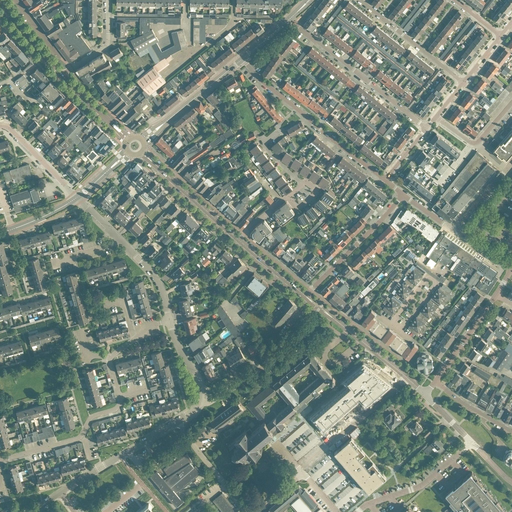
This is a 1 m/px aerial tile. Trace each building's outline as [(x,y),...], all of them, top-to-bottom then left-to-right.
[(38,0),(28,6),(32,11),(36,9),(40,6),(41,8),(53,0),(38,0)] [(36,18),(46,30),(54,25),(49,18),(65,6),(70,16),(74,13),(74,0),(61,0),(63,3),(60,5),(55,7),(51,9),(52,10),(36,18)] [(275,0),(275,7),(275,13),(278,13),(278,7),(282,7),(282,5),(288,1),(290,4),(293,2),(291,0),(275,0)] [(329,6),(322,1),(319,6),(325,11),(329,6)] [(349,11),(354,5),(349,1),(344,7),(349,11)] [(439,11),(443,6),(437,1),(434,6),(439,11)] [(484,5),(479,1),(474,6),(479,10),(484,5)] [(402,11),(406,7),(400,2),(396,7),(402,11)] [(506,13),(510,8),(505,3),(501,8),(506,13)] [(33,12),(36,18),(52,10),(51,9),(55,7),(54,4),(41,11),(40,8),(33,12)] [(354,15),(359,9),(354,5),(349,11),(354,15)] [(491,8),(487,5),(481,12),(483,13),(489,7),(491,8)] [(325,11),(319,6),(315,11),(321,16),(322,16),(325,11)] [(436,15),(439,11),(434,6),(430,11),(436,15)] [(503,17),(506,13),(501,8),(498,6),(495,11),(497,13),(503,17)] [(405,13),(402,11),(396,7),(392,12),(398,16),(400,14),(403,16),(405,13)] [(359,18),(363,13),(359,9),(354,15),(359,18)] [(458,10),(455,15),(460,20),(462,17),(465,19),(466,17),(458,10)] [(321,16),(315,11),(311,15),(320,22),(324,17),(322,16),(321,16)] [(432,20),(436,15),(430,11),(426,16),(432,20)] [(394,21),(398,16),(392,12),(389,16),(394,21)] [(363,22),(368,16),(363,13),(359,18),(363,22)] [(499,22),(503,17),(497,13),(493,18),(499,22)] [(320,22),(311,15),(307,20),(314,25),(316,22),(319,24),(320,22)] [(456,24),(460,20),(455,15),(451,20),(456,24)] [(373,20),(368,16),(363,22),(370,28),(373,24),(371,22),(373,20)] [(428,25),(432,20),(426,16),(422,20),(428,25)] [(117,22),(117,28),(125,28),(130,28),(130,26),(125,26),(125,22),(130,22),(130,17),(117,17),(117,18),(117,22)] [(165,22),(165,18),(140,17),(140,35),(144,34),(150,31),(150,22),(153,22),(153,23),(157,23),(157,22),(165,22)] [(50,37),(70,25),(67,18),(59,22),(54,25),(46,30),(49,34),(50,37)] [(314,25),(307,20),(304,25),(313,32),(316,28),(317,27),(314,25)] [(424,29),(428,25),(422,20),(419,25),(424,29)] [(456,24),(451,20),(447,24),(453,29),(455,31),(457,28),(455,26),(456,24)] [(91,49),(88,45),(81,36),(79,38),(76,34),(82,30),(77,21),(71,24),(70,25),(50,37),(70,62),(79,55),(80,56),(91,49)] [(473,22),(468,28),(472,31),(477,25),(473,22)] [(409,25),(407,23),(403,28),(408,32),(412,27),(409,25)] [(264,30),(260,24),(257,27),(255,24),(252,27),(254,29),(259,34),(264,30)] [(376,35),(381,29),(376,26),(373,24),(370,28),(373,30),(371,31),(376,35)] [(449,34),(453,29),(447,24),(443,29),(449,34)] [(421,34),(424,29),(419,25),(415,30),(421,34)] [(97,26),(88,26),(85,26),(85,28),(88,28),(88,32),(89,32),(89,36),(96,36),(96,33),(97,33),(97,32),(98,32),(99,29),(98,28),(97,28),(97,26)] [(125,35),(125,28),(117,28),(117,35),(117,38),(127,39),(127,35),(125,35)] [(251,28),(247,32),(252,38),(256,34),(251,28)] [(328,38),(332,32),(328,28),(323,34),(326,36),(328,38)] [(150,31),(144,34),(150,45),(151,45),(156,42),(159,41),(152,29),(150,31)] [(381,39),(386,33),(381,29),(376,35),(379,37),(376,40),(379,42),(381,39)] [(445,38),(449,34),(443,29),(440,34),(445,38)] [(474,33),(477,36),(478,36),(484,41),(487,36),(485,34),(485,33),(484,33),(485,32),(481,29),(478,32),(477,30),(474,33)] [(332,41),(337,35),(339,33),(334,30),(332,32),(328,38),(328,37),(331,40),(330,40),(332,41)] [(417,39),(421,34),(415,30),(411,34),(417,39)] [(4,43),(9,39),(4,32),(0,35),(0,44),(2,43),(4,42),(4,43)] [(247,42),(252,38),(247,32),(242,36),(247,42)] [(386,43),(391,37),(386,33),(381,39),(386,43)] [(144,34),(140,35),(140,36),(131,40),(138,52),(150,45),(144,34)] [(448,40),(445,38),(440,34),(436,38),(442,43),(444,45),(448,40)] [(337,45),(342,39),(337,35),(332,41),(333,41),(335,43),(335,44),(337,45)] [(242,46),(247,42),(242,36),(237,40),(242,46)] [(484,41),(478,36),(477,36),(474,41),(480,46),(480,45),(483,41),(484,41)] [(292,46),(296,41),(290,37),(288,40),(288,39),(286,41),(287,42),(292,46)] [(390,47),(395,41),(391,37),(386,43),(384,45),(389,48),(390,47)] [(438,48),(442,43),(436,38),(432,43),(438,48)] [(10,39),(10,40),(4,45),(3,46),(2,45),(0,45),(0,50),(3,54),(2,54),(3,55),(4,55),(6,57),(9,55),(9,56),(14,53),(12,52),(14,50),(17,47),(10,39)] [(342,49),(346,43),(342,39),(337,45),(340,47),(342,49)] [(237,50),(242,46),(237,40),(232,44),(237,50)] [(395,50),(400,45),(395,41),(390,47),(395,50)] [(480,46),(474,41),(470,46),(476,51),(476,50),(479,46),(480,46)] [(292,46),(287,42),(284,44),(282,46),(283,46),(289,51),(292,46)] [(347,52),(351,47),(346,43),(342,49),(345,51),(344,51),(346,53),(347,52)] [(434,53),(438,48),(432,43),(428,48),(434,53)] [(182,49),(181,46),(180,44),(175,45),(172,47),(175,52),(182,49)] [(151,45),(150,45),(138,52),(140,57),(149,52),(156,64),(160,61),(160,60),(157,55),(155,52),(153,48),(151,45)] [(404,54),(407,51),(404,49),(405,48),(400,45),(395,50),(400,54),(401,53),(404,54)] [(285,56),(289,51),(283,46),(281,49),(280,49),(279,51),(285,56)] [(476,51),(470,46),(466,50),(472,55),(475,50),(476,51)] [(21,51),(17,47),(14,50),(12,52),(14,53),(9,56),(11,59),(16,56),(21,51)] [(111,52),(115,59),(120,56),(122,59),(125,57),(119,47),(111,52)] [(312,57),(317,51),(315,50),(312,48),(312,47),(307,53),(312,57)] [(235,54),(234,52),(230,48),(226,51),(231,57),(235,54)] [(357,59),(362,53),(357,49),(356,51),(352,56),(354,57),(357,59)] [(505,49),(501,54),(508,61),(509,60),(510,61),(511,58),(511,54),(510,53),(505,49)] [(411,60),(415,54),(411,50),(409,53),(407,51),(404,54),(411,60)] [(472,55),(466,50),(463,54),(462,55),(468,60),(472,55)] [(29,59),(25,55),(21,51),(16,56),(11,59),(10,60),(18,69),(29,59)] [(164,51),(162,52),(157,55),(160,60),(167,56),(164,51)] [(226,61),(231,57),(226,51),(221,55),(226,61)] [(317,61),(322,55),(320,53),(319,54),(317,51),(312,57),(317,61)] [(445,62),(451,54),(449,52),(443,60),(445,62)] [(283,58),(277,53),(273,58),(279,63),(283,58)] [(362,63),(366,57),(362,53),(357,59),(359,61),(362,63)] [(468,60),(462,55),(463,54),(460,53),(457,57),(457,56),(455,58),(458,60),(464,65),(468,60)] [(95,67),(106,60),(105,58),(103,54),(92,60),(90,62),(77,69),(77,70),(78,69),(81,74),(80,74),(80,75),(80,76),(85,73),(95,68),(95,67)] [(415,64),(420,58),(415,54),(411,60),(414,62),(412,65),(414,66),(416,64),(415,64)] [(508,61),(501,54),(496,60),(501,64),(502,64),(504,66),(506,64),(507,64),(510,62),(508,61)] [(226,61),(221,55),(216,59),(221,65),(226,61)] [(297,66),(301,70),(303,68),(300,66),(307,57),(306,55),(298,64),(297,66)] [(321,65),(326,59),(324,57),(322,55),(317,61),(319,63),(318,65),(320,67),(321,65)] [(366,67),(371,61),(366,57),(362,63),(364,65),(366,67)] [(156,64),(153,66),(158,72),(166,66),(165,65),(169,62),(168,62),(165,58),(160,61),(156,64)] [(214,72),(209,66),(208,68),(198,58),(196,60),(201,67),(209,76),(214,72)] [(276,68),(279,63),(273,58),(269,63),(276,68)] [(420,68),(425,62),(420,58),(415,64),(416,64),(420,68)] [(464,65),(458,60),(455,58),(450,65),(453,68),(454,65),(457,67),(456,67),(457,68),(460,70),(464,65)] [(33,63),(29,59),(18,69),(16,70),(19,74),(22,71),(23,71),(33,63)] [(216,69),(221,65),(216,59),(211,63),(216,69)] [(326,68),(331,62),(329,61),(326,59),(321,65),(326,68)] [(371,71),(375,66),(377,68),(381,64),(376,60),(374,63),(371,61),(366,67),(369,69),(371,71)] [(109,61),(86,74),(81,77),(87,84),(91,81),(94,78),(92,77),(112,66),(109,61)] [(331,72),(336,66),(334,65),(333,65),(331,63),(331,62),(326,68),(331,72)] [(425,71),(429,65),(425,62),(420,68),(425,71)] [(272,73),(276,68),(269,63),(266,68),(272,73)] [(493,63),(489,69),(494,73),(497,70),(499,72),(501,69),(499,68),(499,67),(493,63)] [(428,78),(434,69),(429,65),(425,71),(425,72),(423,74),(428,78)] [(158,72),(153,66),(136,80),(137,81),(145,89),(150,94),(151,93),(155,90),(166,82),(158,72)] [(335,76),(340,70),(338,68),(338,69),(336,66),(331,72),(335,76)] [(43,74),(37,67),(37,68),(31,74),(33,76),(33,77),(31,74),(29,76),(31,78),(30,80),(34,84),(34,83),(43,74)] [(204,80),(209,76),(201,67),(198,70),(196,71),(204,80)] [(269,78),(272,73),(266,68),(262,73),(269,78)] [(492,76),(494,73),(489,69),(484,75),(490,79),(492,81),(494,78),(492,76)] [(340,80),(345,74),(343,72),(340,70),(335,76),(340,80)] [(380,79),(384,74),(380,70),(376,75),(375,76),(377,77),(380,79)] [(199,84),(204,80),(196,71),(195,73),(197,75),(194,77),(196,79),(195,79),(199,84)] [(384,83),(389,77),(390,77),(387,75),(389,72),(387,71),(386,71),(384,74),(380,79),(382,81),(384,83)] [(46,77),(43,74),(34,83),(35,84),(33,86),(35,88),(35,87),(46,77)] [(349,78),(350,77),(348,76),(345,74),(340,80),(345,84),(349,78)] [(25,78),(23,75),(15,81),(17,84),(25,78)] [(169,81),(175,88),(178,86),(176,82),(179,80),(177,77),(176,76),(172,79),(169,81)] [(443,76),(438,81),(440,82),(446,87),(447,87),(446,87),(450,82),(448,80),(447,79),(443,76)] [(46,77),(35,87),(39,91),(44,87),(43,87),(50,81),(50,80),(46,77)] [(389,87),(394,81),(389,77),(384,83),(386,85),(389,87)] [(109,88),(102,78),(95,83),(102,93),(109,88)] [(239,80),(236,81),(234,78),(226,83),(229,89),(233,87),(235,90),(242,86),(239,80)] [(482,78),(477,83),(482,88),(485,85),(488,87),(490,84),(487,82),(482,78)] [(195,88),(199,84),(195,79),(191,83),(195,88)] [(60,90),(59,90),(55,86),(55,85),(50,81),(43,87),(44,87),(39,91),(36,94),(36,95),(37,94),(38,95),(36,98),(39,100),(41,98),(47,104),(48,105),(46,107),(45,106),(42,109),(47,115),(59,103),(58,103),(65,95),(60,90)] [(394,91),(398,85),(394,81),(389,87),(391,89),(391,88),(394,90),(394,91)] [(496,81),(493,84),(502,91),(503,91),(505,89),(496,81)] [(288,91),(292,85),(287,82),(285,84),(283,83),(281,85),(283,87),(288,91)] [(442,92),(446,87),(440,82),(436,87),(442,92),(443,92),(442,92)] [(190,92),(195,88),(191,83),(186,87),(190,92)] [(480,91),(482,88),(477,83),(473,89),(478,93),(481,95),(483,96),(484,94),(480,91)] [(123,92),(126,90),(119,84),(117,85),(115,86),(112,88),(112,89),(108,91),(106,93),(106,92),(99,97),(106,104),(111,99),(113,101),(114,100),(115,100),(123,92)] [(502,91),(493,84),(491,87),(500,94),(501,93),(502,91)] [(292,94),(296,89),(292,85),(288,91),(292,94)] [(359,95),(364,89),(361,87),(359,85),(359,86),(354,91),(359,95)] [(398,95),(403,89),(398,85),(394,91),(396,92),(398,94),(398,95)] [(261,93),(255,86),(250,90),(256,97),(261,93)] [(403,98),(410,90),(409,90),(410,90),(405,86),(403,89),(398,95),(400,96),(403,98)] [(184,96),(190,92),(186,87),(183,89),(182,89),(180,91),(184,96)] [(439,96),(442,92),(436,87),(432,92),(438,97),(439,97),(439,96)] [(297,98),(301,93),(296,89),(292,94),(297,98)] [(364,99),(369,93),(366,91),(364,89),(359,95),(364,99)] [(215,90),(207,97),(216,108),(220,105),(217,102),(222,99),(215,90)] [(408,102),(413,96),(410,94),(411,92),(410,90),(403,98),(405,100),(408,102)] [(114,111),(114,110),(128,97),(123,92),(115,100),(114,100),(113,101),(112,102),(109,106),(114,111)] [(181,99),(177,94),(174,97),(170,92),(168,94),(176,103),(181,99)] [(435,101),(438,97),(432,92),(429,97),(435,101),(435,102),(435,101)] [(466,98),(474,104),(474,105),(478,99),(475,97),(470,92),(466,98)] [(151,93),(150,94),(146,97),(149,101),(153,98),(157,103),(159,102),(154,96),(151,93)] [(265,97),(261,93),(256,97),(257,97),(254,99),(257,102),(259,100),(260,102),(265,97)] [(302,102),(306,96),(301,93),(297,98),(302,102)] [(369,103),(374,97),(373,96),(373,97),(371,95),(371,94),(369,93),(364,99),(369,103)] [(176,103),(168,94),(166,96),(169,100),(167,103),(171,107),(176,103)] [(490,105),(491,104),(493,102),(491,100),(490,101),(489,100),(489,99),(484,95),(482,98),(487,102),(486,102),(490,105)] [(71,101),(66,96),(54,109),(56,111),(60,107),(59,106),(62,104),(65,108),(71,101)] [(308,104),(311,100),(306,96),(302,102),(307,106),(308,105),(308,104)] [(130,103),(132,102),(128,97),(114,110),(118,115),(130,103)] [(150,108),(153,106),(149,101),(146,97),(144,98),(122,119),(127,124),(139,113),(139,114),(143,111),(149,118),(155,113),(154,112),(150,108)] [(269,102),(265,97),(260,102),(264,106),(269,102)] [(373,107),(378,100),(375,98),(374,97),(369,103),(373,107)] [(431,106),(435,101),(429,97),(425,102),(431,106),(431,107),(431,106)] [(334,107),(338,102),(333,98),(329,103),(334,107)] [(474,104),(471,102),(466,98),(461,104),(466,108),(469,110),(474,104)] [(313,108),(317,102),(312,99),(311,100),(308,104),(308,105),(313,108)] [(378,110),(383,104),(380,102),(378,100),(373,107),(378,110)] [(166,111),(171,107),(167,103),(166,101),(163,103),(164,105),(162,106),(166,111)] [(166,111),(162,106),(161,104),(159,102),(157,103),(159,106),(158,106),(160,108),(157,110),(161,115),(166,111)] [(200,102),(195,106),(200,112),(205,108),(206,109),(210,114),(212,112),(208,107),(206,104),(204,106),(202,105),(200,102)] [(268,111),(273,107),(269,102),(264,106),(268,111)] [(317,112),(322,106),(317,102),(313,108),(317,112)] [(427,111),(431,106),(425,102),(421,106),(421,107),(427,111)] [(16,120),(22,114),(20,112),(23,109),(17,103),(12,107),(16,111),(11,115),(16,120)] [(76,106),(72,103),(62,114),(66,117),(76,106)] [(127,112),(126,111),(132,105),(130,103),(118,115),(121,118),(127,112)] [(326,117),(333,107),(330,105),(328,107),(323,104),(322,106),(317,112),(323,115),(326,117)] [(383,114),(388,108),(387,108),(385,106),(383,104),(378,110),(383,114)] [(423,116),(427,111),(421,107),(421,106),(418,104),(416,107),(419,109),(417,111),(420,113),(419,114),(420,114),(423,116)] [(81,110),(77,107),(62,122),(63,123),(65,122),(67,125),(81,110)] [(273,116),(277,111),(273,107),(268,111),(273,116)] [(459,107),(454,113),(459,117),(462,114),(464,116),(466,113),(464,111),(459,107)] [(194,108),(189,112),(194,118),(196,117),(195,115),(198,113),(194,108)] [(387,118),(392,112),(389,110),(390,109),(388,108),(383,114),(380,117),(383,118),(385,116),(387,118)] [(44,112),(41,110),(36,115),(38,118),(44,112)] [(220,122),(227,130),(232,127),(218,110),(214,114),(220,122)] [(76,124),(85,115),(81,111),(63,131),(64,132),(66,135),(68,136),(78,125),(76,124)] [(279,123),(283,119),(277,111),(273,116),(279,123)] [(194,118),(189,112),(184,116),(188,121),(191,118),(193,120),(194,118)] [(391,123),(397,115),(397,116),(394,113),(392,112),(387,118),(386,119),(391,123)] [(491,117),(490,115),(485,112),(482,116),(488,121),(491,117)] [(350,126),(347,123),(354,115),(352,113),(347,119),(345,122),(343,124),(339,129),(344,133),(348,128),(350,126)] [(457,120),(459,117),(454,113),(449,118),(457,125),(460,122),(457,120)] [(25,117),(22,114),(16,120),(21,125),(27,119),(30,117),(28,114),(25,117)] [(140,122),(144,118),(142,115),(130,126),(134,130),(141,124),(140,122)] [(68,136),(71,139),(76,134),(75,133),(80,128),(81,129),(90,119),(86,116),(78,125),(68,136)] [(183,125),(188,121),(184,116),(179,120),(183,125)] [(332,118),(331,116),(328,119),(330,121),(335,125),(338,120),(334,116),(332,118)] [(45,124),(47,127),(53,121),(50,119),(45,124)] [(33,132),(39,125),(35,120),(28,127),(33,132)] [(185,126),(183,125),(179,120),(174,124),(178,129),(181,126),(183,128),(185,126)] [(343,124),(338,120),(335,125),(339,129),(343,124)] [(87,134),(96,125),(92,121),(87,127),(88,127),(84,131),(87,134)] [(305,128),(301,121),(293,126),(296,132),(302,129),(305,128)] [(468,133),(473,128),(470,126),(471,123),(469,121),(467,124),(467,123),(463,129),(468,133)] [(367,133),(369,135),(373,130),(367,125),(365,128),(368,131),(367,133)] [(382,125),(379,129),(377,131),(382,135),(383,133),(387,129),(382,125)] [(415,130),(409,125),(405,130),(411,135),(413,133),(415,130)] [(102,131),(97,126),(91,132),(92,133),(83,143),(88,147),(102,131)] [(194,138),(187,129),(185,126),(183,128),(188,135),(185,137),(189,141),(194,138)] [(291,135),(296,132),(293,126),(285,131),(288,137),(291,135)] [(349,136),(353,132),(348,128),(344,133),(349,136)] [(480,130),(478,128),(476,130),(473,128),(468,133),(474,138),(480,130)] [(37,136),(42,141),(48,135),(50,132),(48,130),(47,131),(45,129),(37,136)] [(409,137),(411,135),(405,130),(402,135),(407,140),(408,140),(409,138),(409,137)] [(511,130),(503,141),(501,144),(500,143),(494,138),(491,142),(489,144),(494,149),(498,152),(497,153),(502,158),(503,157),(506,160),(511,153),(511,130)] [(106,134),(102,131),(88,147),(84,150),(88,154),(92,149),(94,147),(106,134)] [(368,139),(371,142),(377,134),(374,131),(367,139),(368,139)] [(354,140),(358,136),(353,132),(349,136),(354,140)] [(81,141),(82,140),(76,134),(71,139),(73,141),(76,144),(77,145),(81,141)] [(104,144),(110,138),(106,134),(94,147),(96,149),(102,144),(103,145),(104,144)] [(436,134),(429,142),(433,145),(434,146),(435,144),(441,137),(436,134)] [(50,137),(48,135),(42,141),(46,145),(53,139),(51,136),(50,137)] [(66,149),(73,141),(71,139),(68,136),(66,135),(65,136),(66,140),(61,145),(63,147),(64,147),(66,149)] [(232,142),(231,144),(234,149),(237,149),(239,147),(240,145),(242,143),(243,145),(249,141),(245,135),(239,139),(237,141),(234,140),(232,142)] [(316,136),(314,135),(312,138),(314,139),(312,141),(317,145),(321,140),(316,136)] [(405,142),(407,140),(402,135),(398,139),(404,144),(405,142)] [(285,141),(287,140),(285,136),(272,147),(276,152),(281,149),(283,151),(285,149),(284,146),(283,147),(281,145),(285,141)] [(359,144),(363,140),(358,136),(354,140),(359,144)] [(160,146),(165,141),(161,137),(156,143),(160,146)] [(441,137),(435,144),(439,147),(445,140),(441,137)] [(104,144),(99,150),(104,155),(109,150),(110,148),(115,143),(110,139),(104,144)] [(365,153),(369,148),(373,143),(371,142),(368,139),(364,143),(365,144),(360,149),(365,153)] [(404,144),(398,139),(394,144),(400,149),(402,147),(401,147),(404,144)] [(7,140),(1,142),(4,150),(9,149),(7,140)] [(322,149),(326,144),(321,140),(317,145),(322,149)] [(445,140),(439,147),(443,150),(448,143),(445,140)] [(76,144),(73,141),(66,149),(68,151),(76,144)] [(88,147),(83,143),(81,141),(77,145),(83,152),(84,150),(88,147)] [(163,150),(168,144),(165,141),(160,146),(163,150)] [(261,149),(257,144),(255,141),(244,150),(247,153),(251,150),(254,155),(261,149)] [(62,148),(59,145),(57,143),(55,145),(48,153),(52,157),(53,158),(62,148)] [(167,153),(172,148),(173,146),(170,143),(168,144),(163,150),(167,153)] [(176,168),(187,156),(189,157),(202,147),(200,145),(198,147),(195,143),(183,152),(183,153),(172,165),(176,168)] [(448,143),(443,150),(446,153),(452,146),(448,143)] [(171,157),(179,148),(175,144),(173,146),(172,148),(167,153),(171,157)] [(326,153),(331,148),(326,144),(322,149),(326,153)] [(193,161),(208,150),(205,146),(202,147),(189,157),(192,160),(193,161)] [(452,146),(446,153),(450,156),(456,149),(452,146)] [(333,154),(335,152),(331,148),(326,153),(331,157),(332,157),(333,158),(335,156),(333,154)] [(374,152),(369,148),(365,153),(370,157),(374,152)] [(268,157),(264,152),(261,149),(254,155),(251,157),(253,161),(257,158),(261,162),(268,157)] [(288,163),(292,156),(296,152),(295,151),(292,149),(289,154),(287,152),(287,151),(285,149),(283,151),(285,154),(282,159),(288,163)] [(450,156),(449,157),(454,161),(460,153),(456,149),(450,156)] [(419,155),(428,162),(427,162),(428,163),(434,155),(429,151),(427,154),(423,151),(419,155)] [(448,192),(444,197),(462,213),(468,206),(469,205),(472,201),(474,199),(480,192),(481,191),(484,187),(486,185),(492,178),(499,170),(498,169),(497,167),(488,161),(489,161),(479,153),(477,151),(476,151),(475,153),(474,155),(473,155),(474,155),(472,157),(471,159),(470,159),(469,161),(469,162),(467,163),(466,165),(464,167),(463,169),(462,169),(463,169),(461,171),(460,173),(459,173),(458,175),(456,177),(455,179),(454,179),(455,179),(453,181),(452,183),(451,183),(450,185),(450,184),(450,185),(448,187),(448,186),(448,187),(447,189),(447,188),(446,189),(447,189),(445,190),(448,192)] [(374,161),(378,156),(374,152),(370,157),(374,161)] [(73,160),(75,162),(81,156),(82,155),(80,153),(73,160)] [(297,169),(302,162),(305,158),(301,155),(301,156),(298,160),(295,158),(292,156),(288,163),(297,169)] [(384,169),(388,164),(390,161),(387,159),(389,157),(387,155),(385,158),(383,160),(379,165),(384,169)] [(419,155),(416,159),(420,163),(418,165),(423,169),(425,167),(424,166),(426,164),(427,162),(428,162),(419,155)] [(70,159),(68,156),(65,158),(63,156),(59,159),(58,160),(59,160),(57,162),(62,167),(70,159)] [(192,160),(189,157),(187,156),(176,168),(179,172),(184,166),(184,167),(185,166),(184,166),(186,164),(185,163),(186,163),(188,165),(192,160)] [(219,156),(210,162),(213,167),(222,161),(219,156)] [(342,157),(340,156),(336,161),(338,163),(336,165),(341,169),(343,167),(347,161),(342,157)] [(379,165),(383,160),(378,156),(374,161),(379,165)] [(230,158),(224,162),(231,172),(242,164),(239,158),(235,160),(233,157),(230,158)] [(274,165),(270,160),(268,157),(261,162),(257,165),(259,168),(263,166),(267,170),(274,165)] [(306,175),(311,169),(314,164),(310,161),(310,162),(307,166),(304,164),(302,162),(297,169),(306,175)] [(352,164),(347,161),(343,167),(348,171),(352,164)] [(66,171),(67,171),(66,172),(67,172),(68,173),(68,172),(68,173),(70,175),(76,170),(79,167),(74,163),(66,171)] [(124,176),(121,178),(123,180),(122,181),(122,183),(125,186),(132,179),(142,168),(137,163),(136,165),(134,164),(132,167),(131,166),(131,165),(122,174),(122,175),(124,176)] [(29,164),(3,172),(6,181),(15,178),(16,182),(33,177),(29,164)] [(195,173),(196,172),(200,168),(197,164),(191,169),(191,170),(189,173),(187,171),(184,176),(188,180),(195,173)] [(351,177),(357,168),(352,164),(348,171),(346,173),(344,175),(343,176),(346,178),(348,175),(351,177)] [(280,173),(276,168),(274,165),(267,170),(263,173),(266,176),(269,173),(273,178),(280,173)] [(315,181),(320,175),(323,170),(319,167),(319,168),(316,172),(314,170),(311,169),(306,175),(315,181)] [(142,168),(132,179),(134,181),(142,189),(142,188),(144,190),(154,180),(152,178),(149,174),(148,174),(146,172),(147,172),(142,168)] [(357,178),(362,172),(357,168),(351,177),(353,178),(352,181),(354,182),(356,180),(358,178),(357,178)] [(254,175),(252,173),(249,169),(248,170),(244,172),(249,179),(254,175)] [(404,177),(404,178),(408,181),(413,175),(414,175),(416,172),(414,171),(411,169),(404,177)] [(76,170),(70,175),(71,176),(73,178),(74,179),(75,179),(74,179),(75,180),(83,172),(81,170),(78,173),(76,170)] [(367,176),(362,172),(357,178),(358,178),(363,182),(367,176)] [(199,178),(195,173),(188,180),(193,184),(199,178)] [(286,181),(282,176),(280,173),(273,178),(269,181),(272,184),(275,181),(279,186),(286,181)] [(248,188),(258,181),(254,175),(249,179),(244,182),(248,188)] [(332,182),(329,176),(329,177),(325,178),(323,176),(323,177),(320,175),(315,181),(324,188),(327,183),(330,185),(332,182)] [(408,181),(406,184),(411,187),(418,178),(414,175),(413,175),(408,181)] [(198,188),(205,180),(202,176),(194,185),(198,188)] [(215,180),(212,181),(210,179),(208,177),(205,180),(198,188),(202,192),(208,186),(209,187),(215,184),(218,182),(216,179),(215,180)] [(215,204),(224,194),(227,193),(233,189),(230,185),(236,181),(234,178),(224,185),(224,184),(220,187),(219,188),(220,189),(216,194),(215,193),(209,199),(215,204)] [(418,178),(411,187),(415,190),(421,183),(422,183),(422,182),(418,178)] [(144,190),(142,192),(153,202),(165,189),(161,185),(160,186),(158,184),(159,183),(154,179),(154,180),(144,190)] [(368,189),(372,183),(368,180),(363,185),(368,189)] [(261,185),(258,181),(248,188),(251,192),(261,185)] [(293,189),(289,183),(286,181),(279,186),(276,189),(278,192),(282,189),(286,194),(292,189),(293,189)] [(216,190),(219,188),(220,187),(224,184),(223,182),(219,185),(219,184),(214,187),(212,190),(209,187),(204,194),(209,198),(216,190)] [(331,185),(330,185),(327,183),(324,188),(327,189),(324,193),(332,199),(334,197),(333,196),(335,194),(329,191),(330,190),(329,189),(328,188),(331,185)] [(372,193),(377,187),(372,183),(368,189),(372,193)] [(421,183),(415,190),(419,194),(425,187),(426,186),(422,183),(421,183)] [(37,194),(38,194),(38,193),(36,187),(10,195),(14,208),(27,204),(28,204),(28,203),(28,202),(30,202),(30,203),(40,200),(39,195),(38,196),(37,194)] [(377,197),(382,191),(377,187),(372,193),(377,197)] [(425,187),(419,194),(424,197),(429,190),(425,187)] [(429,190),(424,197),(428,201),(433,194),(429,190)] [(439,198),(442,200),(444,197),(448,192),(445,190),(445,191),(444,192),(443,193),(439,198)] [(387,195),(382,191),(377,197),(382,201),(387,195)] [(122,203),(131,194),(129,192),(120,201),(122,203)] [(222,210),(228,203),(227,202),(231,197),(227,193),(225,196),(225,197),(223,199),(222,198),(216,205),(222,210)] [(332,199),(324,193),(321,198),(328,204),(329,202),(332,199)] [(104,209),(110,203),(113,199),(109,194),(99,203),(101,206),(104,209)] [(122,208),(133,197),(131,194),(130,195),(128,198),(120,206),(122,208)] [(231,218),(242,205),(244,207),(246,205),(245,204),(250,200),(248,197),(247,195),(241,200),(243,201),(240,203),(239,202),(227,215),(231,218)] [(263,200),(268,206),(274,200),(269,195),(263,200)] [(161,197),(152,207),(154,209),(155,210),(158,207),(162,211),(166,206),(166,207),(171,201),(169,198),(167,196),(166,196),(163,199),(161,197)] [(442,200),(438,205),(452,217),(456,220),(462,213),(444,197),(442,200)] [(328,204),(321,198),(317,201),(324,208),(327,206),(326,205),(328,204)] [(439,203),(442,200),(439,198),(435,203),(432,207),(434,209),(438,205),(439,203)] [(227,215),(239,202),(237,200),(231,207),(229,205),(223,211),(227,215)] [(280,224),(294,213),(295,213),(290,207),(291,207),(287,201),(280,206),(281,207),(280,208),(281,208),(281,209),(279,210),(278,209),(272,214),(280,224)] [(324,208),(317,201),(314,205),(320,212),(321,210),(322,211),(324,208)] [(109,213),(116,205),(114,203),(112,205),(110,203),(104,209),(106,211),(107,211),(109,213)] [(175,204),(169,211),(170,211),(167,213),(170,216),(172,213),(175,215),(180,209),(175,204)] [(375,210),(368,204),(366,206),(363,204),(361,206),(371,214),(375,210)] [(247,210),(244,207),(242,205),(231,218),(236,223),(247,210)] [(320,212),(314,205),(310,208),(316,216),(318,213),(320,212)] [(438,205),(434,209),(450,222),(450,221),(449,221),(452,217),(438,205)] [(367,219),(371,214),(361,206),(359,208),(362,211),(360,214),(367,219)] [(316,216),(310,208),(306,211),(311,219),(313,218),(316,216)] [(252,209),(238,225),(243,229),(249,221),(247,220),(255,211),(252,209)] [(407,220),(412,213),(407,209),(404,212),(401,210),(393,221),(397,223),(401,217),(407,221),(407,220)] [(118,221),(127,212),(125,210),(122,213),(120,210),(114,216),(119,220),(118,221)] [(145,214),(142,210),(136,216),(140,219),(145,214)] [(311,219),(306,211),(301,214),(306,222),(309,220),(311,219)] [(123,225),(129,220),(126,217),(129,215),(127,212),(118,221),(119,221),(123,225)] [(412,224),(417,216),(412,213),(407,220),(412,224)] [(187,214),(176,225),(178,227),(181,224),(182,225),(183,224),(186,227),(194,219),(191,216),(190,216),(187,214)] [(306,222),(301,214),(296,217),(297,217),(301,225),(303,224),(306,222)] [(164,218),(161,215),(156,221),(159,224),(164,218)] [(417,227),(423,220),(418,217),(418,216),(417,216),(412,224),(417,227)] [(83,225),(83,223),(81,217),(76,218),(79,228),(80,232),(85,231),(84,226),(84,225),(83,225)] [(367,222),(362,217),(355,224),(360,229),(367,222)] [(74,229),(71,219),(67,221),(69,231),(70,233),(75,232),(74,229)] [(196,221),(194,219),(186,227),(188,230),(189,231),(186,234),(188,236),(199,224),(196,221)] [(265,236),(272,230),(265,220),(262,222),(261,221),(255,226),(256,227),(250,234),(254,237),(259,242),(265,236)] [(423,231),(428,224),(423,220),(417,227),(417,228),(418,228),(423,231)] [(136,235),(142,229),(136,222),(130,228),(136,235)] [(166,229),(169,232),(175,226),(171,223),(166,229)] [(354,235),(360,229),(355,224),(351,228),(348,230),(354,235)] [(428,235),(433,228),(428,224),(423,231),(428,235)] [(395,230),(390,225),(383,232),(388,237),(389,237),(390,239),(394,235),(393,233),(395,230)] [(272,241),(276,237),(280,241),(287,236),(280,226),(273,232),(272,232),(265,237),(260,243),(267,248),(272,241)] [(354,235),(348,230),(347,228),(345,230),(340,235),(343,237),(342,237),(347,242),(354,235)] [(434,239),(439,231),(435,229),(434,228),(433,228),(428,235),(433,239),(434,239)] [(203,230),(202,229),(197,234),(194,237),(195,237),(194,238),(196,240),(196,239),(197,240),(197,239),(199,241),(201,241),(202,239),(203,239),(207,234),(207,233),(205,231),(205,232),(203,230)] [(325,234),(320,229),(316,233),(321,237),(325,234)] [(146,245),(149,242),(150,241),(152,238),(150,236),(152,234),(149,231),(141,240),(146,245)] [(164,237),(167,234),(164,231),(162,233),(157,238),(159,240),(163,236),(164,237)] [(389,237),(388,237),(383,232),(377,238),(383,244),(383,245),(388,241),(386,240),(389,237)] [(438,260),(452,239),(452,240),(444,235),(445,234),(444,234),(444,235),(441,233),(426,255),(428,257),(428,256),(429,257),(428,257),(429,257),(430,258),(429,260),(428,259),(426,261),(428,262),(426,264),(432,268),(438,260)] [(181,243),(184,245),(189,239),(186,237),(181,243)] [(340,248),(347,242),(342,237),(338,242),(337,241),(335,243),(340,248)] [(279,255),(284,250),(283,249),(283,248),(284,247),(282,245),(283,244),(285,242),(286,243),(288,240),(287,239),(286,238),(283,241),(282,240),(281,242),(273,250),(278,254),(279,255)] [(381,246),(383,244),(377,238),(370,245),(376,251),(378,253),(383,249),(381,246)] [(302,249),(306,245),(304,242),(303,243),(299,239),(295,243),(297,244),(299,242),(302,245),(300,247),(302,249)] [(451,258),(460,245),(459,245),(452,240),(452,239),(438,260),(445,265),(450,258),(451,258)] [(191,254),(195,249),(189,242),(184,247),(191,254)] [(212,247),(210,249),(216,255),(218,252),(222,248),(216,242),(212,246),(212,247)] [(334,255),(340,248),(335,243),(333,245),(333,246),(329,250),(334,255)] [(371,255),(376,251),(370,245),(364,252),(369,257),(371,255)] [(453,270),(467,250),(460,245),(451,258),(455,261),(450,268),(453,270)] [(153,256),(158,251),(154,246),(147,252),(150,254),(153,256)] [(169,267),(168,267),(170,265),(170,266),(172,264),(171,264),(174,261),(168,255),(170,253),(167,250),(161,257),(164,260),(161,264),(162,263),(166,268),(166,269),(168,267),(168,268),(169,267)] [(293,255),(287,250),(280,257),(286,262),(293,255)] [(327,262),(334,255),(329,250),(325,255),(324,254),(322,257),(327,262)] [(465,270),(475,255),(474,255),(474,256),(467,250),(453,270),(460,276),(465,270)] [(220,256),(217,260),(218,262),(220,260),(221,260),(224,260),(227,263),(230,260),(231,260),(230,259),(232,258),(232,257),(230,254),(229,255),(225,251),(226,251),(225,251),(220,256)] [(370,258),(369,257),(364,252),(357,258),(362,263),(363,265),(370,258)] [(307,260),(310,263),(316,256),(313,253),(307,260)] [(472,275),(482,261),(475,256),(475,255),(465,270),(472,275)] [(187,256),(180,262),(183,265),(189,259),(187,256)] [(313,265),(320,259),(317,256),(310,263),(313,265)] [(238,258),(229,267),(231,269),(225,275),(229,280),(236,273),(237,275),(246,266),(238,258)] [(357,267),(362,263),(357,258),(350,265),(355,270),(358,268),(357,267)] [(297,271),(304,263),(301,260),(299,263),(295,260),(290,265),(292,266),(292,267),(293,268),(294,268),(297,271)] [(477,286),(490,266),(489,266),(482,261),(472,275),(468,281),(466,283),(466,284),(472,288),(474,285),(476,286),(476,285),(477,286)] [(430,271),(421,264),(419,267),(426,271),(428,273),(430,271)] [(419,267),(417,265),(415,267),(413,265),(410,269),(409,268),(407,271),(419,281),(422,276),(426,271),(419,267)] [(348,274),(351,276),(354,273),(348,266),(343,271),(347,275),(348,274)] [(487,294),(498,277),(495,275),(497,271),(490,266),(477,286),(480,288),(480,289),(487,294)] [(185,273),(180,267),(171,274),(176,280),(185,273)] [(372,273),(372,274),(374,276),(381,270),(379,267),(372,274),(372,273)] [(307,270),(301,275),(305,278),(304,279),(306,280),(307,280),(307,281),(313,276),(316,272),(314,270),(312,272),(309,269),(307,270)] [(415,285),(419,281),(407,271),(404,274),(406,276),(403,279),(405,280),(404,281),(413,287),(415,285)] [(438,277),(430,271),(428,273),(437,279),(438,277)] [(196,272),(191,275),(194,280),(199,277),(196,272)] [(262,280),(261,281),(260,279),(260,278),(254,273),(245,284),(260,296),(269,285),(262,280)] [(228,281),(221,274),(216,279),(216,283),(226,284),(228,281)] [(443,283),(446,278),(441,275),(439,277),(438,277),(437,279),(443,283)] [(335,286),(335,285),(339,280),(336,277),(327,286),(321,292),(329,299),(334,292),(338,288),(335,286)] [(361,292),(364,295),(370,289),(371,289),(379,282),(375,278),(366,287),(361,292)] [(135,288),(134,288),(144,285),(142,281),(142,280),(133,283),(134,286),(132,287),(132,289),(134,288),(135,288)] [(345,293),(347,291),(351,287),(346,281),(344,284),(340,287),(339,287),(338,288),(334,292),(335,293),(329,299),(336,305),(342,299),(345,293)] [(411,290),(413,287),(404,281),(401,285),(398,282),(396,285),(408,295),(411,290)] [(182,296),(195,292),(193,287),(192,288),(190,282),(181,284),(182,289),(180,290),(182,296)] [(343,309),(356,297),(361,292),(366,287),(362,284),(350,296),(351,297),(347,301),(346,302),(342,307),(343,309)] [(438,288),(435,293),(447,302),(451,296),(451,294),(450,293),(452,290),(446,286),(444,284),(442,287),(440,286),(438,289),(438,288)] [(404,299),(408,295),(396,285),(393,288),(397,291),(394,295),(402,301),(404,299)] [(342,307),(346,302),(344,300),(349,295),(347,294),(349,292),(347,291),(345,293),(342,299),(336,305),(340,309),(342,307)] [(477,291),(473,296),(481,302),(484,296),(477,291)] [(447,302),(435,293),(431,298),(429,300),(438,307),(441,303),(444,305),(447,302)] [(400,304),(402,301),(394,295),(390,299),(387,296),(385,299),(397,309),(401,304),(400,304)] [(179,301),(181,308),(190,306),(189,300),(190,300),(189,296),(182,298),(183,298),(184,300),(179,301)] [(232,304),(238,300),(235,296),(230,301),(232,304)] [(357,306),(350,313),(351,313),(351,314),(352,316),(353,315),(355,317),(356,316),(359,319),(364,314),(360,311),(361,310),(359,308),(362,305),(363,306),(368,301),(369,299),(366,296),(365,298),(356,306),(357,306)] [(477,307),(481,302),(473,296),(470,301),(477,307)] [(360,301),(356,297),(343,309),(347,313),(353,308),(353,307),(360,301)] [(289,299),(269,323),(278,330),(288,318),(287,318),(297,306),(289,299)] [(393,313),(397,309),(385,299),(382,302),(386,305),(383,309),(391,316),(393,313)] [(438,307),(429,300),(428,303),(427,302),(424,307),(436,316),(438,313),(435,311),(438,307)] [(474,312),(477,307),(470,301),(468,300),(464,304),(467,306),(466,306),(474,312)] [(192,311),(190,306),(181,308),(183,315),(187,314),(188,316),(187,316),(187,317),(194,315),(193,311),(192,311)] [(470,316),(474,312),(466,306),(463,311),(470,316)] [(436,316),(424,307),(420,312),(419,314),(427,321),(430,317),(434,319),(436,316)] [(507,319),(511,312),(507,309),(507,310),(505,309),(501,315),(503,316),(504,317),(503,318),(506,321),(507,319)] [(248,313),(246,310),(240,314),(243,319),(248,313)] [(362,322),(382,337),(382,338),(385,340),(389,343),(409,358),(418,346),(413,342),(411,344),(410,346),(395,334),(396,333),(393,330),(390,328),(389,328),(390,328),(389,329),(374,317),(375,316),(377,314),(371,310),(362,322)] [(467,321),(470,316),(463,311),(459,316),(467,321)] [(427,321),(419,314),(417,317),(416,316),(413,321),(425,331),(427,328),(424,325),(427,321)] [(463,326),(467,321),(459,316),(456,321),(463,326)] [(187,332),(195,330),(194,324),(197,323),(196,318),(184,321),(185,321),(186,324),(185,324),(187,332)] [(222,319),(218,321),(221,327),(223,329),(226,327),(222,319)] [(425,331),(413,321),(409,326),(410,326),(408,328),(416,335),(419,331),(423,333),(425,331)] [(460,331),(463,326),(456,321),(452,326),(460,331)] [(125,324),(119,325),(120,329),(121,329),(123,334),(129,332),(127,327),(126,327),(125,324)] [(123,334),(121,329),(120,329),(119,325),(114,327),(115,331),(116,331),(117,336),(123,334)] [(456,336),(460,331),(452,326),(449,331),(456,336)] [(497,326),(495,329),(503,335),(505,332),(497,326)] [(117,336),(116,331),(115,331),(114,327),(108,329),(109,332),(110,332),(111,337),(117,336)] [(500,339),(503,335),(495,329),(494,331),(489,328),(483,335),(489,340),(493,334),(497,337),(500,339)] [(111,337),(110,332),(109,332),(108,329),(102,330),(103,334),(104,334),(106,339),(111,337)] [(106,339),(104,334),(103,334),(102,330),(96,332),(97,337),(99,337),(100,341),(106,339)] [(447,332),(444,337),(451,342),(454,337),(447,332)] [(190,341),(193,347),(193,346),(195,345),(198,350),(206,345),(204,341),(206,340),(202,333),(190,341)] [(240,335),(236,337),(237,337),(242,344),(245,342),(240,335)] [(242,344),(237,337),(236,337),(235,338),(233,340),(238,346),(242,344)] [(447,347),(451,342),(444,337),(440,342),(447,347)] [(476,346),(485,352),(489,346),(490,347),(493,343),(488,340),(486,342),(481,338),(476,346)] [(251,343),(247,345),(251,351),(253,354),(254,355),(256,353),(256,352),(258,351),(259,352),(259,351),(258,351),(259,350),(255,343),(255,344),(253,341),(251,343)] [(444,352),(447,347),(440,342),(437,347),(444,352)] [(511,357),(511,358),(511,345),(509,343),(504,350),(504,349),(498,357),(495,361),(493,366),(501,372),(504,367),(507,363),(509,360),(511,357)] [(195,353),(198,359),(199,359),(199,358),(200,357),(203,362),(204,361),(211,356),(214,354),(209,345),(205,347),(195,353)] [(440,357),(444,352),(437,347),(433,352),(440,357)] [(218,351),(218,352),(222,357),(226,354),(223,348),(218,351)] [(238,352),(234,354),(239,363),(246,359),(239,348),(236,349),(238,352)] [(469,356),(474,360),(480,353),(484,357),(486,354),(480,350),(479,352),(474,349),(469,356)] [(429,355),(427,355),(427,354),(426,353),(427,352),(426,351),(425,351),(424,351),(423,351),(422,351),(421,352),(420,353),(419,354),(419,355),(419,356),(417,359),(418,369),(421,371),(431,370),(433,367),(432,357),(429,355)] [(224,362),(222,357),(218,352),(213,355),(215,359),(218,356),(222,361),(220,362),(221,364),(224,362)] [(305,401),(314,393),(315,395),(319,391),(318,390),(329,380),(332,383),(335,380),(333,377),(332,378),(311,352),(273,384),(274,385),(272,386),(271,384),(250,402),(249,409),(259,420),(261,418),(264,422),(261,425),(260,424),(260,425),(259,424),(252,430),(250,428),(246,431),(246,430),(245,431),(245,430),(244,431),(245,431),(236,439),(235,438),(234,439),(235,439),(234,440),(235,440),(228,446),(232,450),(233,449),(234,450),(234,451),(233,452),(232,452),(233,453),(232,454),(231,454),(231,455),(232,455),(233,456),(232,456),(232,457),(233,457),(234,458),(234,459),(235,459),(236,460),(237,460),(237,459),(238,459),(239,460),(239,459),(240,458),(241,459),(240,460),(244,464),(251,459),(251,460),(251,459),(252,459),(253,459),(252,458),(261,451),(261,452),(262,451),(262,450),(262,449),(261,449),(262,448),(259,445),(262,443),(262,444),(263,443),(262,443),(266,440),(267,440),(266,439),(268,438),(273,442),(285,432),(285,433),(286,432),(285,432),(289,429),(287,427),(288,427),(287,427),(285,424),(282,421),(285,419),(286,419),(285,419),(288,417),(289,417),(288,416),(291,414),(291,415),(291,414),(293,412),(294,412),(294,411),(296,409),(296,410),(297,410),(298,411),(307,403),(305,401)] [(233,367),(239,363),(234,354),(230,357),(229,354),(226,356),(233,367)] [(495,361),(494,360),(490,357),(485,364),(492,366),(493,366),(495,361)] [(214,365),(212,362),(202,367),(206,373),(213,369),(211,366),(214,365)] [(465,374),(469,369),(473,371),(477,366),(471,363),(470,366),(464,362),(459,370),(465,374)] [(317,413),(312,417),(323,430),(324,430),(322,428),(325,426),(326,428),(329,425),(328,423),(329,423),(331,421),(332,423),(335,420),(334,418),(336,416),(338,418),(340,415),(341,415),(340,413),(341,412),(342,411),(343,413),(346,410),(347,410),(345,408),(347,407),(348,406),(349,408),(352,405),(351,403),(353,401),(354,401),(355,403),(358,400),(359,399),(366,406),(366,405),(365,404),(369,400),(371,401),(374,399),(374,398),(373,397),(378,393),(379,394),(382,392),(382,391),(381,390),(386,386),(387,387),(389,386),(389,385),(390,385),(388,384),(378,376),(375,373),(364,365),(361,367),(361,368),(362,369),(357,373),(356,371),(353,374),(354,376),(352,377),(350,379),(349,378),(348,379),(348,378),(345,381),(344,381),(348,385),(346,387),(348,386),(349,387),(317,415),(316,413),(318,412),(318,411),(318,412),(317,413)] [(492,375),(477,366),(473,371),(487,381),(492,375)] [(83,371),(85,378),(89,376),(89,377),(94,376),(92,369),(89,370),(88,369),(83,371)] [(214,372),(213,369),(206,373),(209,379),(219,374),(217,371),(214,372)] [(461,379),(468,384),(471,380),(464,374),(462,377),(457,373),(452,380),(455,383),(456,384),(456,383),(457,385),(461,379)] [(171,374),(161,377),(158,378),(159,383),(163,382),(172,379),(171,374)] [(471,380),(468,384),(466,388),(470,391),(467,397),(474,401),(477,395),(473,392),(474,389),(471,387),(474,382),(471,380)] [(480,398),(478,403),(484,407),(487,402),(489,399),(488,398),(489,398),(491,399),(493,397),(495,393),(497,390),(494,388),(489,395),(484,392),(482,395),(481,398),(480,398)] [(497,406),(494,413),(500,416),(500,415),(505,407),(501,404),(506,395),(502,393),(500,396),(500,397),(497,401),(497,402),(499,403),(498,406),(497,406)] [(491,399),(486,409),(488,410),(487,411),(490,412),(489,412),(491,413),(496,404),(494,403),(496,399),(493,397),(491,399)] [(178,399),(171,401),(172,405),(171,405),(173,410),(179,409),(178,405),(179,404),(178,399)] [(206,424),(213,433),(243,410),(237,401),(206,424)] [(161,414),(160,408),(161,408),(160,404),(154,406),(154,405),(149,406),(151,414),(155,413),(155,415),(161,414)] [(392,404),(384,410),(385,412),(386,413),(381,416),(383,418),(391,427),(401,419),(395,412),(392,414),(389,410),(394,407),(392,404)] [(511,410),(510,410),(511,407),(506,404),(500,415),(503,416),(502,418),(502,419),(505,421),(505,420),(508,421),(511,414),(511,410)] [(30,407),(26,409),(29,422),(31,422),(31,420),(34,419),(33,417),(30,407)] [(26,409),(21,410),(23,420),(26,419),(27,423),(29,422),(26,409)] [(144,421),(143,417),(142,415),(136,416),(137,419),(138,423),(137,423),(139,428),(145,427),(143,422),(144,421)] [(150,415),(143,417),(144,421),(143,422),(145,427),(150,425),(149,421),(151,420),(150,415)] [(416,434),(423,428),(416,421),(414,424),(411,420),(404,426),(407,430),(410,427),(416,434)] [(425,437),(431,431),(428,428),(422,434),(425,437)] [(108,436),(108,435),(107,432),(107,429),(101,431),(102,433),(103,437),(102,437),(103,442),(109,441),(108,436)] [(103,442),(102,437),(103,437),(102,433),(96,435),(94,436),(95,439),(96,439),(98,444),(103,442)] [(351,437),(334,452),(344,463),(343,464),(345,467),(346,466),(369,492),(375,488),(373,487),(375,485),(377,486),(386,478),(383,473),(381,475),(379,471),(380,470),(358,445),(357,446),(354,442),(355,441),(351,437)] [(426,445),(422,449),(424,450),(428,454),(431,451),(430,450),(435,446),(439,450),(437,451),(440,454),(445,449),(444,449),(441,445),(443,443),(437,437),(428,446),(426,445)] [(185,486),(184,485),(189,481),(190,482),(199,475),(198,474),(200,472),(201,473),(201,472),(195,465),(194,467),(190,462),(192,461),(187,453),(186,454),(187,455),(184,457),(184,456),(174,462),(175,463),(169,467),(168,465),(164,469),(169,476),(164,479),(157,470),(150,475),(161,487),(160,488),(163,492),(164,491),(176,506),(183,500),(177,493),(185,486)] [(84,458),(78,460),(79,464),(78,464),(79,470),(85,468),(84,464),(86,463),(84,458)] [(451,508),(450,509),(449,509),(448,509),(447,509),(446,509),(445,510),(445,511),(444,511),(458,511),(506,511),(507,511),(472,472),(456,485),(455,484),(455,485),(457,487),(454,489),(453,488),(445,496),(454,507),(452,509),(451,508)] [(294,491),(293,489),(265,511),(324,511),(321,508),(320,508),(318,505),(316,506),(315,505),(317,504),(305,490),(303,491),(299,487),(294,491)] [(222,493),(219,495),(222,498),(224,502),(228,499),(222,493)] [(219,495),(213,500),(215,504),(222,498),(219,495)] [(222,498),(215,504),(218,507),(224,502),(222,498)] [(228,499),(224,502),(227,505),(229,508),(233,505),(228,499)] [(224,502),(218,507),(221,510),(227,505),(224,502)] [(150,511),(148,510),(150,509),(152,507),(149,503),(139,511),(140,511),(150,511)]
